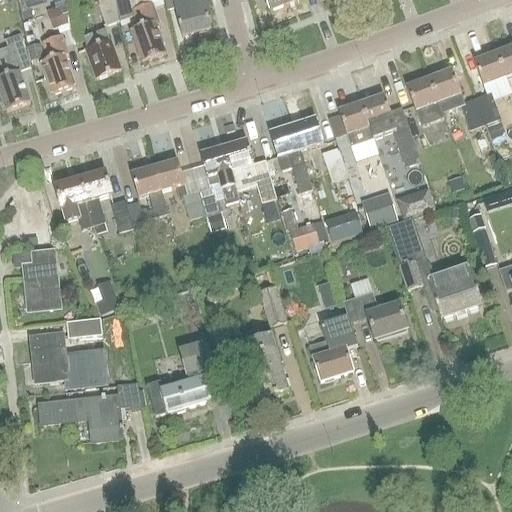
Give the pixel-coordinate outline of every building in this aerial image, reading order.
[(112,0),(97,6),(105,30),(120,24),(119,20),(114,0),(112,0)] [(139,31),(131,34),(142,66),(166,57),(155,26),(158,25),(152,6),(133,13),(128,0),(114,0),(120,24),(134,19),(139,31)] [(128,0),(133,13),(152,6),(149,0),(128,0)] [(175,12),(182,40),(211,33),(203,0),(193,0),(189,1),(188,0),(163,0),(167,14),(175,12)] [(264,0),(271,14),(298,3),(297,0),(264,0)] [(54,32),(73,25),(65,6),(47,13),(54,32)] [(122,74),(111,44),(110,44),(106,32),(83,40),(87,52),(85,53),(96,83),(122,74)] [(40,67),(51,98),(76,90),(64,59),(68,57),(61,38),(42,45),(48,64),(40,67)] [(20,39),(5,44),(7,52),(0,54),(0,68),(4,80),(0,81),(0,97),(6,115),(30,106),(19,75),(32,71),(20,39)] [(40,47),(27,50),(30,65),(44,62),(40,47)] [(511,50),(496,57),(506,81),(511,78),(511,50)] [(506,81),(496,57),(474,65),(483,89),(506,81)] [(464,108),(464,106),(452,74),(430,82),(442,116),(460,109),(464,108)] [(442,116),(430,82),(406,91),(421,131),(444,122),(441,116),(442,116)] [(477,102),(487,128),(501,123),(491,96),(477,102)] [(361,107),(369,131),(373,143),(393,136),(397,135),(396,133),(384,99),(361,107)] [(487,128),(477,102),(464,106),(464,108),(460,109),(470,135),(487,128)] [(369,131),(361,107),(338,115),(346,139),(369,131)] [(316,123),(293,130),(300,154),(324,147),(316,123)] [(499,125),(486,130),(491,142),(504,137),(499,125)] [(293,130),(270,137),(282,175),(292,172),(295,182),(300,197),(313,193),(308,178),(300,154),(293,130)] [(247,144),(224,151),(236,195),(257,189),(262,207),(277,203),(269,177),(266,164),(254,168),(247,144)] [(224,151),(200,157),(207,182),(208,185),(209,190),(220,187),(224,202),(226,209),(239,206),(236,195),(224,151)] [(322,157),(332,186),(347,181),(338,152),(322,157)] [(178,164),(155,171),(162,195),(176,191),(179,203),(183,202),(189,223),(205,219),(199,195),(188,198),(178,164)] [(134,233),(135,238),(151,233),(148,224),(168,218),(162,195),(155,171),(131,178),(138,202),(148,199),(152,211),(141,213),(139,206),(127,209),(134,233)] [(81,182),(94,231),(106,227),(99,203),(112,199),(105,175),(81,182)] [(448,183),(453,196),(464,191),(459,179),(448,183)] [(82,234),(94,231),(81,182),(55,189),(61,213),(62,213),(66,226),(78,222),(82,234)] [(199,195),(205,219),(222,214),(215,191),(199,195)] [(511,191),(483,201),(485,208),(511,198),(511,191)] [(395,203),(402,223),(434,211),(427,192),(395,203)] [(391,200),(365,210),(373,232),(399,223),(391,200)] [(119,237),(134,233),(127,209),(126,204),(111,208),(119,237)] [(291,233),(293,242),(297,253),(320,246),(314,226),(298,231),(292,211),(282,214),(288,234),(291,233)] [(460,222),(461,212),(452,211),(451,222),(460,222)] [(325,225),(332,246),(362,235),(355,215),(325,225)] [(221,216),(206,221),(211,235),(225,231),(221,216)] [(468,222),(483,271),(497,267),(481,218),(468,222)] [(385,231),(395,262),(407,295),(423,290),(431,316),(438,314),(441,323),(482,309),(468,268),(433,280),(413,222),(385,231)] [(155,246),(151,233),(135,238),(139,250),(155,246)] [(37,283),(25,284),(28,315),(60,312),(54,255),(33,257),(34,270),(36,270),(37,283)] [(252,259),(239,263),(243,277),(256,273),(252,259)] [(511,268),(498,274),(506,296),(511,293),(511,268)] [(379,314),(373,296),(368,281),(350,287),(355,302),(343,306),(347,321),(350,327),(368,322),(375,344),(408,334),(399,307),(379,314)] [(120,312),(109,284),(97,289),(102,303),(95,306),(101,320),(120,312)] [(270,332),(288,326),(276,290),(258,296),(270,332)] [(322,302),(325,311),(337,308),(334,298),(322,302)] [(350,327),(347,321),(321,329),(326,345),(309,350),(320,386),(353,375),(346,354),(357,350),(350,327)] [(68,342),(102,339),(100,322),(66,326),(68,342)] [(31,342),(36,386),(67,383),(62,338),(31,342)] [(263,403),(289,395),(271,338),(245,346),(263,403)] [(190,386),(163,394),(161,385),(147,389),(156,421),(170,417),(170,419),(186,414),(186,412),(211,405),(204,382),(201,383),(199,376),(212,372),(205,347),(181,354),(190,386)] [(119,412),(129,411),(129,414),(143,412),(138,388),(117,390),(118,399),(38,408),(41,429),(89,424),(92,447),(123,443),(119,412)]
